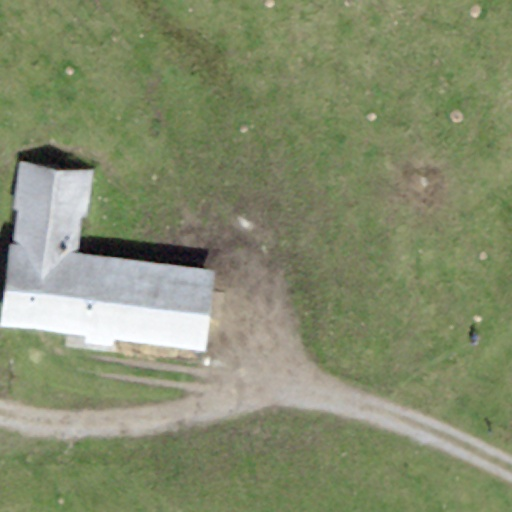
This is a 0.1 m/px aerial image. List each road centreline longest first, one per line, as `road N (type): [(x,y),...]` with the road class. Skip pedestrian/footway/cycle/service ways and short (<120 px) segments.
road 1 (track): [(387,413),(281,396),(17,428)]
road 2 (track): [(511,470),(387,413)]
